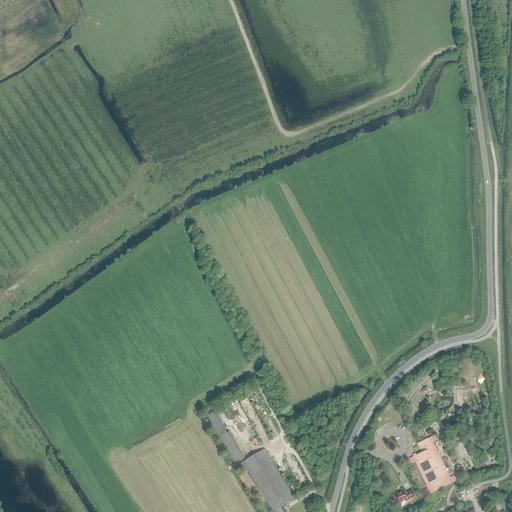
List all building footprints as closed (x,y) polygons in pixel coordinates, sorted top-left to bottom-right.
[(427,389),(429,392),(431,390),(427,385),(420,391),(422,393),(427,389)] [(244,425),(249,423),(243,408),(239,409),(244,425)] [(207,415),(219,437),(234,462),(244,457),(229,431),(227,433),(214,411),(207,415)] [(423,490),(425,495),(458,481),(455,475),(450,477),(435,441),(438,440),(436,435),(417,443),(421,453),(409,458),(411,461),(415,460),(427,488),(423,490)] [(286,511),(282,506),(294,498),(264,449),(242,462),(273,511),(274,511),(286,511)] [(406,493),(403,485),(402,485),(405,490),(393,496),(397,504),(409,499),(409,500),(415,497),(408,483),(412,491),(406,493)]
